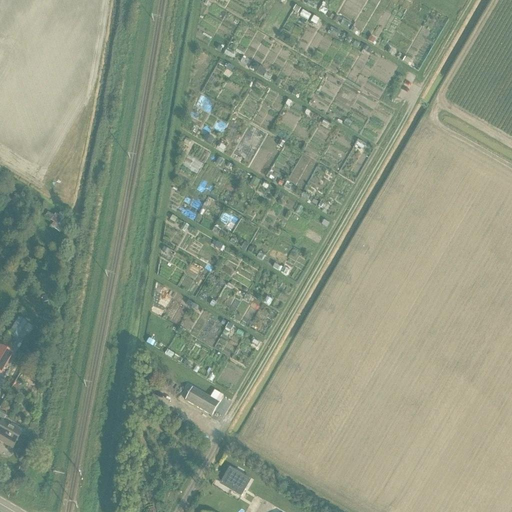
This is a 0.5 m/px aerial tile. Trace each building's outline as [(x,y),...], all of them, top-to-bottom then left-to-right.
[(326,24),(329,18),(324,15),(320,21),(326,24)] [(317,25),(320,20),(315,17),(312,22),(317,25)] [(334,35),(340,38),(344,30),(338,27),(334,35)] [(384,37),(382,43),(390,46),(393,41),(384,37)] [(255,64),(259,56),(254,53),(249,61),(255,64)] [(409,99),(421,74),(412,70),(401,96),(409,99)] [(311,118),(317,121),(321,115),(314,111),(311,118)] [(57,215),(56,217),(53,220),(57,222),(54,227),(61,232),(70,220),(62,215),(60,217),(57,215)] [(294,275),(297,269),(292,266),(289,272),(294,275)] [(196,295),(199,290),(194,287),(191,292),(196,295)] [(278,304),(280,297),(274,295),(271,302),(278,304)] [(46,315),(43,321),(47,324),(51,317),(46,315)] [(26,323),(19,318),(10,333),(18,338),(26,323)] [(193,320),(189,325),(195,329),(199,323),(193,320)] [(0,371),(11,353),(1,347),(0,347),(0,371)] [(39,374),(27,369),(24,376),(35,382),(39,374)] [(213,416),(220,403),(211,398),(194,388),(186,401),(213,416)] [(216,390),(211,398),(220,403),(225,395),(216,390)] [(0,440),(13,448),(22,433),(3,422),(6,417),(0,413),(0,440)] [(231,468),(223,482),(234,488),(232,491),(241,497),(243,493),(251,480),(231,468)]
